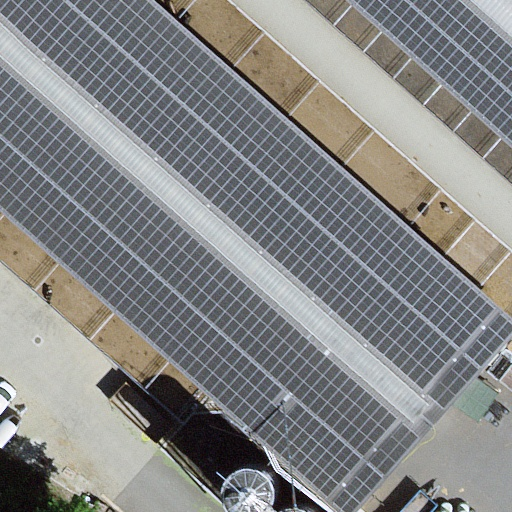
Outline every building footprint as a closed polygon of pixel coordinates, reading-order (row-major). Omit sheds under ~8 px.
[(511,334),(511,300),(171,0),(0,0),(0,191),(358,508),(511,334)] [(511,0),(367,0),(511,131),(511,0)] [(0,252),(168,398),(187,376),(0,214),(0,252)] [(248,488),(254,493),(262,496),(270,496),(278,493),(285,488),(289,482),(291,473),(291,465),(288,457),(282,451),(274,447),(266,445),(257,447),(250,451),(245,457),(241,465),(241,473),(243,481),(248,488)] [(339,511),(339,505),(335,497),(330,491),(322,487),(314,486),(305,487),(298,491),(292,498),(289,505),(288,511),(339,511)]
